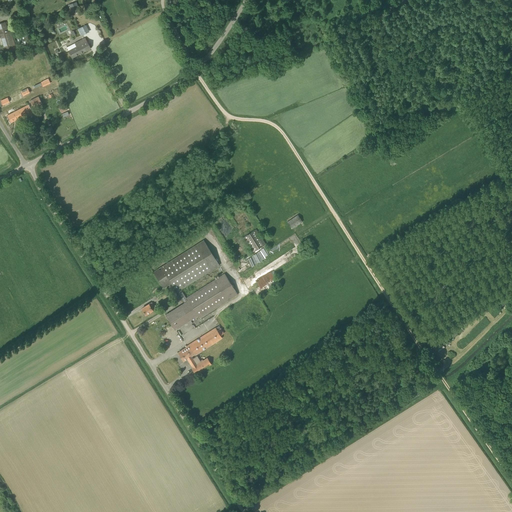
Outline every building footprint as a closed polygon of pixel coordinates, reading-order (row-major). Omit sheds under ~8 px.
[(68,5),(72,15),(77,13),(73,3),(68,5)] [(0,37),(1,37),(6,53),(14,51),(8,32),(5,22),(0,23),(0,37)] [(28,39),(25,31),(18,34),(20,38),(22,42),(28,39)] [(72,57),(90,48),(85,39),(76,44),(77,47),(69,51),(72,57)] [(42,103),(38,97),(30,101),(33,107),(42,103)] [(24,119),(33,114),(32,111),(28,105),(7,116),(10,123),(23,116),(24,119)] [(292,229),(298,225),(302,222),(298,215),(288,222),(292,229)] [(265,244),(256,230),(243,238),(252,253),(265,244)] [(181,289),(219,265),(204,241),(154,272),(164,288),(171,283),(177,292),(177,291),(185,303),(165,315),(175,330),(198,315),(200,319),(238,295),(225,274),(186,298),(181,289)] [(145,315),(155,309),(151,303),(142,309),(145,315)] [(219,326),(215,328),(209,332),(208,331),(206,333),(206,334),(186,346),(187,347),(178,352),(184,361),(188,358),(193,367),(192,368),(196,374),(211,364),(207,358),(200,362),(197,356),(193,358),(192,356),(194,355),(196,354),(221,339),(220,336),(224,334),(219,326)] [(443,345),(440,339),(436,342),(432,345),(435,350),(439,347),(443,345)]
